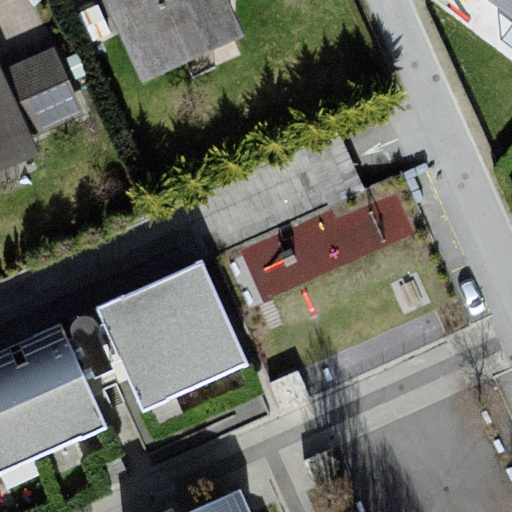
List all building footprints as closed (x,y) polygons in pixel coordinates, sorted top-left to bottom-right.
[(93,0),(136,97),(242,47),(221,0),(93,0)] [(511,0),(490,0),(511,16),(511,0)] [(0,186),(43,170),(31,147),(84,122),(52,55),(0,76),(0,186)] [(399,169),(240,237),(263,293),(423,225),(399,169)] [(202,267),(100,312),(147,415),(249,370),(202,267)] [(65,330),(0,360),(0,476),(109,427),(65,330)] [(244,511),(240,500),(210,511),(244,511)]
